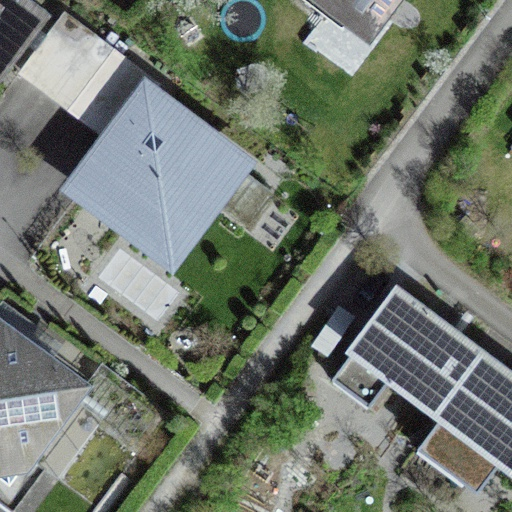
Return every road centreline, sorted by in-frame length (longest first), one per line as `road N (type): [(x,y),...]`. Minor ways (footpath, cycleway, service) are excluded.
road 1 (residential): [(372,220),(159,511)]
road 2 (residential): [(511,37),(372,220)]
road 3 (residential): [(372,220),(511,325)]
